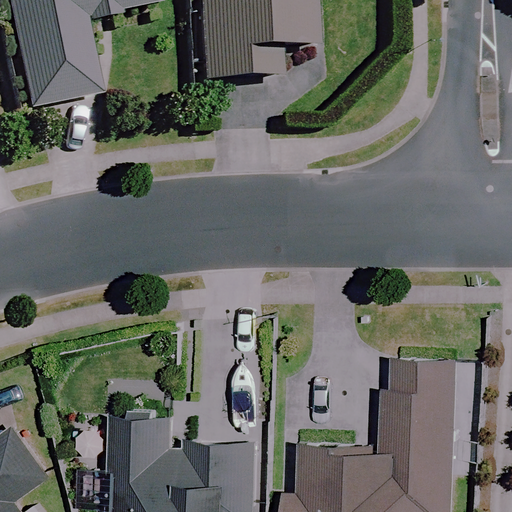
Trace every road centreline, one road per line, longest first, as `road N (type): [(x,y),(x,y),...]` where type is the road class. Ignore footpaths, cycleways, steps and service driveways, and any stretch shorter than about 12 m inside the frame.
road 1 (tertiary): [(451,231),(171,227),(105,237),(0,269)]
road 2 (residential): [(451,231),(464,0)]
